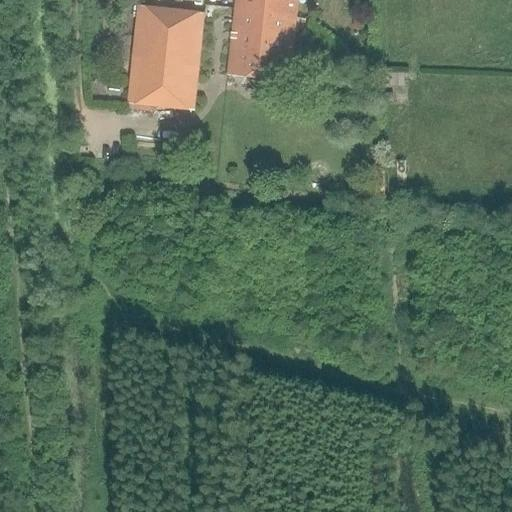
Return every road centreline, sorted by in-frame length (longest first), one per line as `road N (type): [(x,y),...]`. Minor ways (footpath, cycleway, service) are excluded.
road 1 (track): [(511,417),(133,321),(110,337),(98,362),(106,511)]
road 2 (track): [(0,69),(32,511)]
